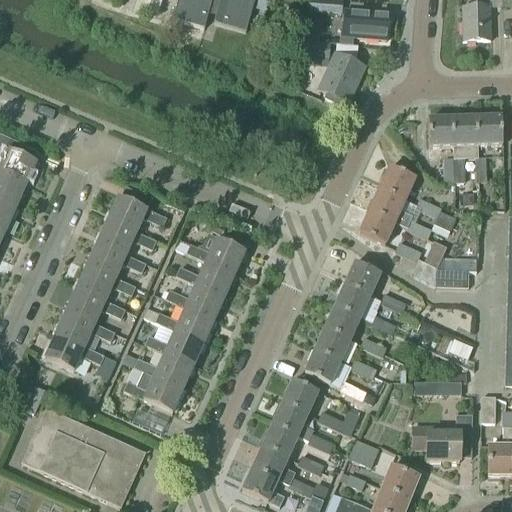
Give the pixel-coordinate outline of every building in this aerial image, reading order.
[(244,38),(255,0),(177,0),(170,25),(202,34),(206,18),(214,20),(212,28),(244,38)] [(307,16),(340,19),(342,3),(308,0),(307,16)] [(460,47),(488,46),(486,12),(458,13),(460,47)] [(339,49),(349,50),(350,42),(383,45),(386,18),(342,14),(339,49)] [(328,62),(329,48),(305,46),(304,61),(328,62)] [(363,71),(355,67),(334,58),(317,94),(325,97),(347,107),(363,71)] [(475,123),(451,124),(453,188),(464,187),(463,164),(474,163),(475,186),(476,186),(475,123)] [(500,123),(475,123),(476,186),(485,185),(484,163),(477,163),(476,151),(500,151),(500,123)] [(451,152),(451,124),(426,124),(427,152),(451,152)] [(5,155),(0,165),(0,181),(24,192),(35,169),(5,155)] [(451,163),(442,163),(443,188),(453,188),(451,163)] [(385,171),(375,194),(451,228),(453,223),(439,216),(440,213),(418,203),(415,210),(402,204),(412,183),(385,171)] [(0,208),(14,215),(24,192),(0,181),(0,208)] [(375,194),(365,216),(391,228),(392,226),(405,232),(404,234),(426,244),(430,234),(413,227),(418,215),(435,223),(432,229),(447,236),(451,228),(375,194)] [(162,224),(144,216),(113,202),(103,226),(134,239),(140,225),(158,233),(162,224)] [(0,236),(3,238),(14,215),(0,208),(0,236)] [(381,251),(391,228),(365,216),(355,239),(381,251)] [(152,248),(133,240),(134,239),(103,226),(93,249),(123,263),(129,249),(148,257),(152,248)] [(203,269),(232,282),(243,257),(213,244),(206,259),(177,246),(173,256),(202,269),(203,269)] [(393,257),(415,267),(409,279),(434,291),(467,293),(467,276),(475,276),(475,256),(469,256),(468,258),(468,264),(440,263),(445,252),(432,246),(422,267),(416,265),(420,257),(398,247),(393,257)] [(141,271),(123,263),(93,249),(82,272),(113,286),(119,272),(137,280),(141,271)] [(232,282),(203,269),(202,269),(196,282),(177,274),(173,283),(191,291),(192,292),(192,291),(221,304),(232,282)] [(352,269),(342,291),(368,303),(378,281),(352,269)] [(131,294),(113,286),(82,272),(72,295),(102,308),(108,295),(127,303),(131,294)] [(211,328),(221,304),(192,291),(192,292),(191,291),(185,305),(167,297),(162,306),(181,315),(182,315),(182,314),(211,328)] [(342,291),(332,312),(358,325),(368,303),(342,291)] [(121,317),(102,309),(102,308),(72,295),(62,318),(92,331),(98,319),(116,327),(121,317)] [(418,316),(405,309),(405,308),(382,299),(378,309),(401,318),(402,315),(414,321),(418,316)] [(332,312),(322,334),(348,346),(358,325),(332,312)] [(201,350),(211,328),(182,314),(182,315),(181,315),(174,328),(156,320),(152,329),(157,331),(171,337),(171,336),(201,350)] [(110,340),(92,332),(92,331),(62,318),(51,341),(82,354),(88,340),(107,349),(110,340)] [(395,330),(372,321),(368,331),(391,340),(395,330)] [(146,343),(141,352),(160,360),(160,359),(190,373),(201,350),(171,336),(171,337),(157,331),(150,345),(146,343)] [(322,334),(312,355),(338,368),(348,346),(322,334)] [(100,364),(81,355),(82,354),(51,341),(41,365),(71,378),(77,365),(96,373),(100,364)] [(385,352),(363,343),(358,353),(380,362),(385,352)] [(403,372),(411,353),(399,348),(391,367),(403,372)] [(328,390),(338,368),(312,355),(301,378),(328,390)] [(180,396),(190,373),(160,359),(160,360),(153,374),(124,361),(120,370),(140,379),(150,384),(150,383),(180,396)] [(375,375),(353,365),(348,375),(371,384),(375,375)] [(169,419),(180,396),(150,383),(150,384),(140,379),(134,392),(124,388),(120,397),(169,419)] [(465,379),(451,379),(451,387),(459,387),(465,387),(465,379)] [(306,418),(316,395),(290,384),(280,406),(306,418)] [(68,386),(63,397),(74,402),(77,396),(74,389),(68,386)] [(361,406),(365,396),(343,386),(338,396),(361,406)] [(32,421),(43,395),(34,391),(29,402),(23,417),(32,421)] [(493,428),(494,402),(480,401),(479,428),(493,428)] [(270,428),(296,440),(307,445),(306,448),(328,458),(333,449),(310,438),(312,435),(301,429),(306,418),(280,406),(270,428)] [(110,511),(119,511),(142,461),(42,416),(17,471),(110,511)] [(350,439),(358,421),(346,416),(342,426),(320,416),(316,427),(346,441),(350,439)] [(488,446),(488,477),(511,476),(511,445),(511,446),(511,416),(502,416),(501,446),(488,446)] [(455,417),(455,432),(413,432),(412,451),(426,451),(426,463),(459,463),(459,459),(471,459),(472,417),(455,417)] [(286,462),(296,440),(270,428),(260,450),(286,462)] [(370,473),(378,454),(354,444),(346,463),(370,473)] [(260,450),(250,473),(277,484),(276,485),(287,490),(286,492),(308,502),(310,499),(322,504),(327,493),(315,487),(313,492),(291,483),(294,478),(282,472),(286,462),(260,450)] [(319,480),(323,470),(301,460),(296,470),(319,480)] [(408,502),(417,479),(390,468),(381,491),(408,502)] [(250,473),(240,495),(266,507),(277,511),(278,511),(283,501),(271,496),(276,485),(277,484),(250,473)] [(345,489),(361,496),(365,486),(349,479),(345,489)] [(371,511),(403,511),(408,502),(381,491),(371,511)] [(368,511),(339,500),(334,511),(368,511)] [(305,511),(319,511),(322,506),(310,501),(305,511)]
